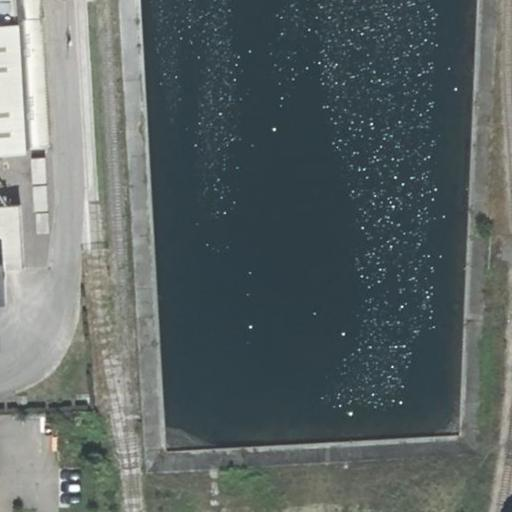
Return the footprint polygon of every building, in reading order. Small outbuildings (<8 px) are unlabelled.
[(0,0),(0,146),(48,144),(40,0),(0,0)] [(33,182),(46,181),(44,156),(31,157),(33,182)] [(34,209),(47,209),(46,184),(33,184),(34,209)] [(0,204),(0,267),(23,267),(19,204),(0,204)] [(37,232),(48,231),(47,211),(36,212),(37,232)]
